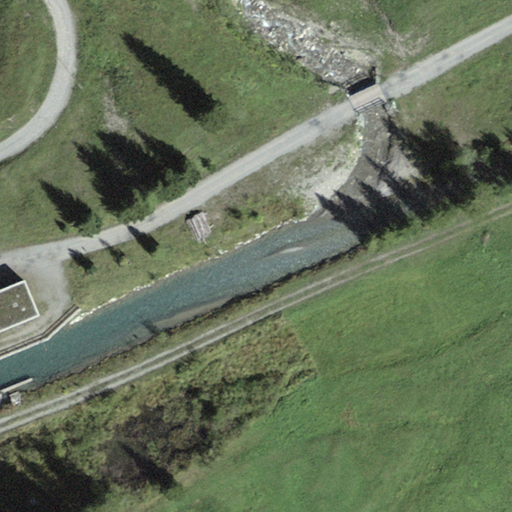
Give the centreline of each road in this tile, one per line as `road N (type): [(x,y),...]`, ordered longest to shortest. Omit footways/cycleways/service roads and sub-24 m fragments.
road 1 (track): [(0,273),(136,230),(511,23)]
road 2 (track): [(511,208),(354,268),(134,375),(0,427)]
road 3 (track): [(0,148),(37,129),(65,72),(67,31),(52,0)]
